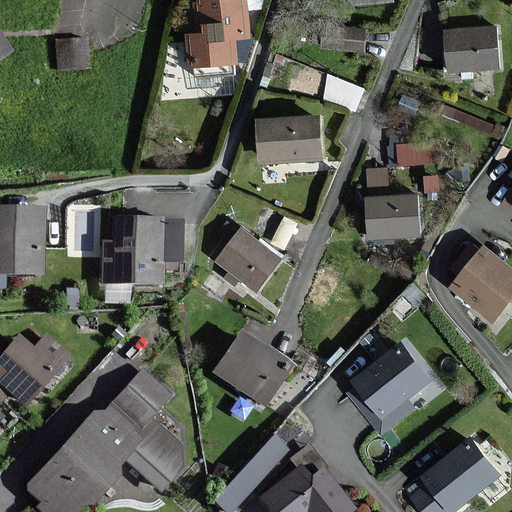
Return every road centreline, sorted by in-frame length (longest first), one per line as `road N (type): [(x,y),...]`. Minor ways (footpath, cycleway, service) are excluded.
road 1 (residential): [(418,0),(276,340)]
road 2 (residential): [(278,0),(219,173),(106,183)]
road 3 (residential): [(392,511),(321,414)]
